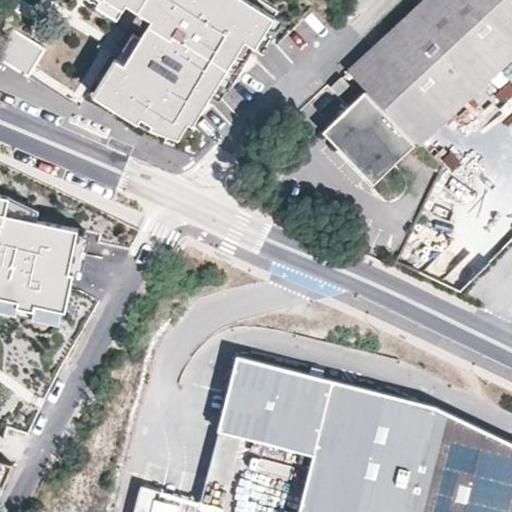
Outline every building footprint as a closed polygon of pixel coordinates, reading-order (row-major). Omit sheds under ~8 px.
[(124,12),(103,0),(93,0),(91,4),(118,21),(124,12)] [(103,0),(124,12),(128,6),(138,13),(152,21),(147,30),(124,66),(115,60),(94,94),(141,123),(176,146),(188,126),(200,133),(226,92),(252,49),(272,18),(242,0),(103,0)] [(242,0),(272,18),(276,11),(257,0),(242,0)] [(370,88),(337,120),(345,128),(336,136),(376,179),(418,139),(422,142),(511,57),(511,0),(425,0),(352,68),(370,88)] [(147,30),(152,21),(138,13),(133,21),(147,30)] [(283,25),(272,18),(252,49),(263,56),(283,25)] [(46,46),(15,29),(0,54),(0,57),(29,75),(46,46)] [(342,92),(352,82),(345,74),(335,84),(342,92)] [(345,128),(337,120),(328,127),(336,136),(345,128)] [(0,190),(0,310),(17,314),(19,307),(35,310),(33,317),(61,322),(73,273),(69,271),(78,227),(6,212),(8,195),(0,190)] [(36,342),(22,361),(44,376),(57,357),(36,342)] [(511,511),(511,435),(439,400),(243,349),(224,423),(318,448),(301,511),(511,511)] [(0,460),(0,485),(11,462),(0,460)] [(179,511),(183,496),(144,486),(137,511),(179,511)]
